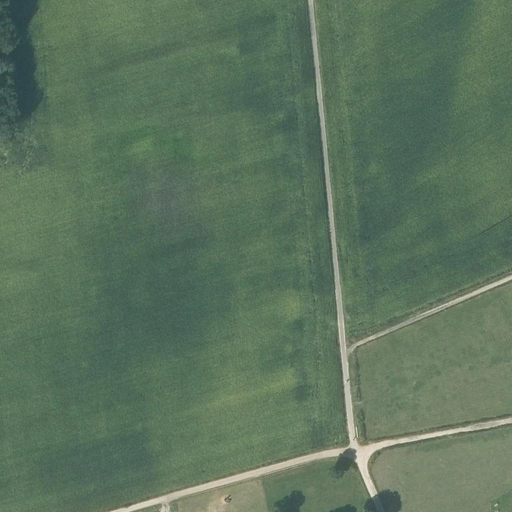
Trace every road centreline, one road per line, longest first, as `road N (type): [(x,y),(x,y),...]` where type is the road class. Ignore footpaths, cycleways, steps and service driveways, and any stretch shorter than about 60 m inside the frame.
road 1 (unclassified): [(380,511),(353,449),(309,0)]
road 2 (track): [(121,511),(353,449)]
